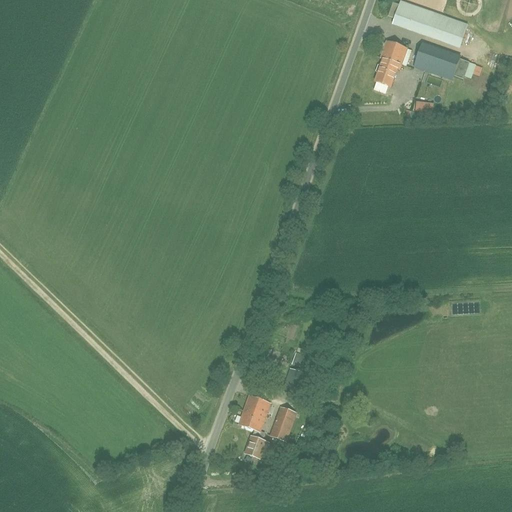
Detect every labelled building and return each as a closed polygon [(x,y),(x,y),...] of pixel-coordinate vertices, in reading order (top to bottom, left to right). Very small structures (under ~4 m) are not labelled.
[(394,20),(462,44),(468,26),(400,3),(394,20)] [(381,58),(383,59),(381,65),(378,65),(376,71),(378,74),(375,82),(376,83),(373,91),(385,95),(388,87),(391,88),(397,69),(400,70),(407,49),(387,41),(381,58)] [(476,67),(459,61),(460,57),(422,44),(414,67),(452,81),(453,78),(463,81),(464,78),(471,80),(476,67)] [(412,102),(412,111),(430,112),(431,103),(412,102)] [(292,365),(314,373),(318,361),(296,353),(292,365)] [(307,375),(290,369),(281,392),(298,399),(307,375)] [(235,402),(244,405),(247,397),(238,394),(235,402)] [(260,433),(261,432),(271,404),(249,397),(239,425),(255,431),(260,433)] [(281,408),(270,437),(286,443),(297,414),(281,408)] [(255,431),(252,438),(252,437),(245,454),(260,460),(263,452),(266,453),(269,444),(262,441),(265,434),(261,432),(260,433),(255,431)] [(287,474),(285,480),(292,483),(295,476),(287,474)]
